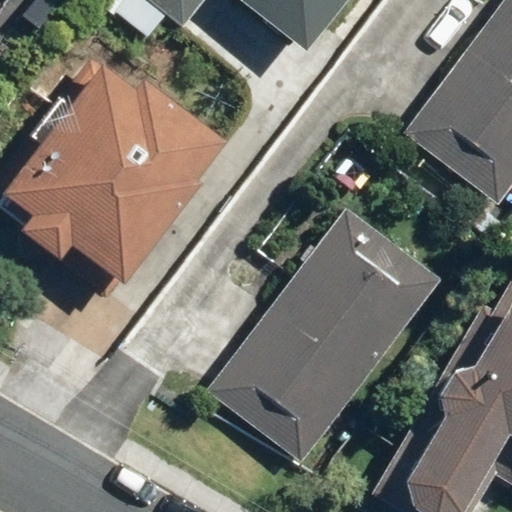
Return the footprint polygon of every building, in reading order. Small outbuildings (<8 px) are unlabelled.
[(168,11),(152,0),(106,0),(151,31),(168,11)] [(163,0),(187,19),(202,0),(163,0)] [(353,0),(256,0),(317,47),(353,0)] [(511,184),(511,0),(509,0),(407,129),(503,197),(511,184)] [(103,61),(93,54),(0,176),(0,185),(6,190),(12,182),(40,203),(30,215),(69,245),(81,233),(131,273),(211,170),(207,166),(234,126),(153,67),(144,76),(110,52),(103,61)] [(443,272),(350,204),(213,383),(304,456),(443,272)] [(511,282),(499,302),(488,299),(380,485),(421,511),(473,511),(499,468),(511,474),(511,282)]
